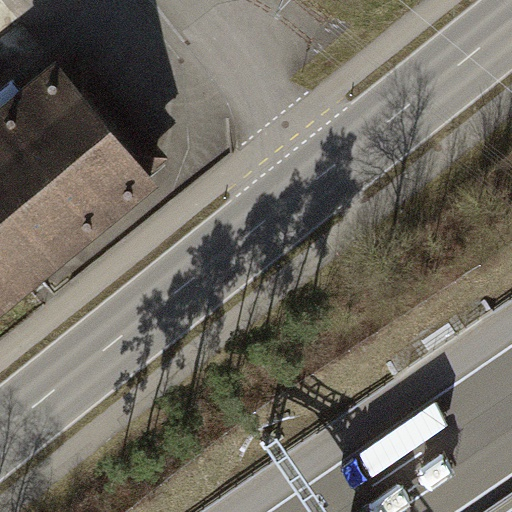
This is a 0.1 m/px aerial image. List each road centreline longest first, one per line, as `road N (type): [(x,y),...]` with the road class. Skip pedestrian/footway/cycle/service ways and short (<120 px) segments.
road 1 (primary): [(0,435),(511,24)]
road 2 (track): [(188,0),(324,174)]
road 3 (motorway): [(511,411),(365,511)]
